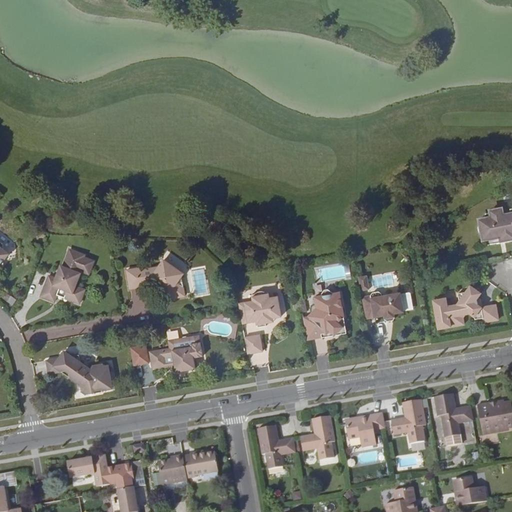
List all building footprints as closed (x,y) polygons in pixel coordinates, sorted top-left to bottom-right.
[(511,221),(504,223),(503,218),(492,221),(492,220),(487,221),(478,233),(477,238),(477,239),(478,241),(479,241),(480,244),(482,254),(497,251),(496,244),(501,243),(502,245),(503,247),(504,248),(505,248),(506,248),(507,248),(508,248),(509,248),(511,245),(511,221)] [(0,265),(10,254),(5,250),(4,245),(0,241),(0,265)] [(72,251),(70,256),(77,259),(79,253),(72,251)] [(60,280),(57,279),(50,276),(41,298),(55,303),(58,297),(59,294),(69,298),(72,302),(79,305),(85,290),(76,287),(80,274),(78,274),(79,270),(91,275),(96,263),(86,259),(88,257),(79,253),(77,259),(70,256),(65,267),(60,280)] [(166,286),(167,290),(176,297),(186,295),(184,287),(177,282),(184,273),(165,259),(158,269),(145,271),(144,267),(128,270),(131,290),(156,286),(158,283),(159,284),(162,283),(166,286)] [(62,266),(57,279),(60,280),(65,267),(62,266)] [(361,291),(370,290),(367,275),(358,277),(361,291)] [(434,300),(439,326),(462,322),(460,313),(468,311),(475,316),(475,319),(485,317),(486,321),(499,319),(497,305),(481,307),(474,302),(481,293),(470,285),(457,304),(447,306),(445,297),(439,298),(436,296),(433,300),(434,300)] [(303,319),(307,341),(322,338),(321,333),(329,332),(335,336),(345,334),(339,293),(333,295),(333,294),(327,290),(324,290),(321,297),(315,298),(316,305),(314,308),(313,309),(313,310),(313,311),(314,311),(315,313),(312,318),(303,319)] [(238,308),(241,324),(256,321),(257,328),(265,326),(265,323),(264,320),(272,319),(281,317),(280,312),(281,311),(281,310),(281,309),(282,308),(282,306),(281,305),(281,304),(280,303),(279,302),(278,302),(278,297),(269,299),(268,292),(265,292),(263,291),(262,291),(261,291),(259,291),(257,292),(256,292),(255,293),(254,294),(251,295),(253,302),(238,304),(238,308)] [(59,294),(58,297),(72,302),(69,298),(59,294)] [(362,307),(366,327),(384,324),(385,328),(388,329),(395,328),(397,326),(396,321),(407,320),(403,300),(385,302),(384,300),(381,298),(375,299),(372,302),(373,305),(362,307)] [(172,357),(173,365),(175,372),(194,369),(192,358),(202,356),(199,337),(189,338),(190,347),(178,350),(176,339),(167,341),(168,349),(147,352),(150,364),(151,369),(166,366),(164,359),(172,357)] [(244,341),(247,355),(265,352),(262,338),(244,341)] [(135,366),(150,364),(147,352),(146,347),(132,349),(135,366)] [(80,386),(82,396),(95,394),(94,392),(101,390),(102,393),(115,390),(111,365),(104,366),(103,363),(94,365),(91,370),(61,349),(56,356),(41,359),(44,375),(60,372),(80,386)] [(166,366),(173,365),(172,357),(164,359),(166,366)] [(461,423),(472,421),(470,407),(458,409),(459,413),(456,414),(455,409),(453,394),(435,397),(438,417),(441,417),(445,438),(460,435),(458,424),(457,420),(460,420),(461,423)] [(421,400),(403,403),(405,419),(406,422),(403,423),(403,419),(391,421),(393,435),(405,434),(404,429),(407,429),(408,433),(410,444),(424,442),(420,420),(424,419),(421,400)] [(511,428),(511,406),(511,402),(504,403),(498,404),(498,406),(490,407),(490,404),(478,406),(483,436),(495,434),(495,431),(508,429),(511,428)] [(382,413),(362,417),(362,419),(345,422),(348,439),(360,437),(362,448),(376,445),(374,431),(385,429),(383,423),(382,413)] [(330,417),(312,420),(314,435),(315,439),(312,439),(312,435),(300,438),(302,451),(314,449),(314,445),(316,445),(317,449),(319,460),(334,458),(330,436),(333,435),(330,417)] [(284,455),(295,453),(293,439),(281,441),(281,445),(278,445),(278,441),(275,426),(257,429),(261,449),(264,448),(268,470),(283,467),(280,455),(280,452),(283,451),(284,455)] [(145,452),(143,444),(133,446),(135,454),(145,452)] [(183,454),(188,482),(193,481),(193,477),(216,473),(212,453),(204,454),(203,450),(183,454)] [(161,487),(188,482),(183,454),(170,456),(170,461),(157,463),(161,487)] [(86,462),(85,459),(68,462),(71,480),(95,475),(97,487),(129,481),(127,466),(109,469),(106,455),(92,457),(93,460),(86,462)] [(142,462),(134,462),(134,479),(143,479),(142,462)] [(0,511),(21,511),(21,509),(9,511),(4,487),(17,485),(15,472),(0,475),(0,511)] [(455,498),(457,507),(487,502),(484,487),(474,489),(472,478),(454,481),(457,497),(455,498)] [(120,490),(117,491),(121,511),(139,511),(136,511),(135,505),(138,505),(135,487),(120,490)] [(386,511),(417,511),(416,505),(414,505),(411,488),(394,491),(396,503),(385,505),(386,511)]
